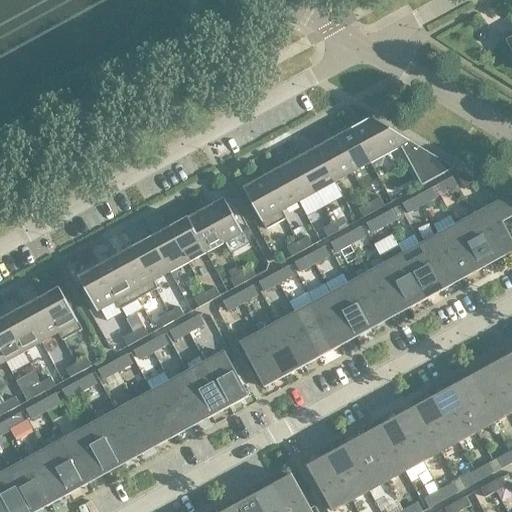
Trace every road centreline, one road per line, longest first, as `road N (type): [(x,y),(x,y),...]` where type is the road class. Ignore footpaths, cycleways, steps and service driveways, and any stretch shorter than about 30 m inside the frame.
road 1 (unclassified): [(143,511),(511,308)]
road 2 (residential): [(0,252),(366,48)]
road 3 (residential): [(511,142),(366,48)]
